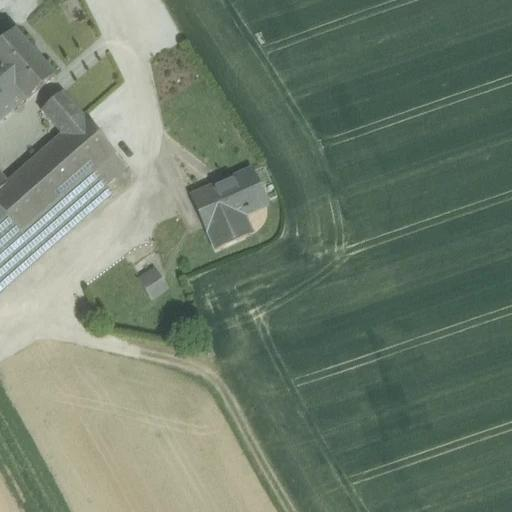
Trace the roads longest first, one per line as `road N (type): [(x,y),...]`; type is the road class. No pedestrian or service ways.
road 1 (track): [(0,319),(30,314),(143,205),(157,147)]
road 2 (track): [(122,0),(157,147)]
